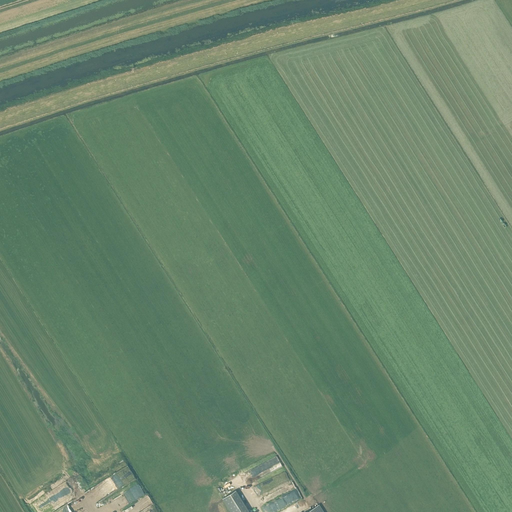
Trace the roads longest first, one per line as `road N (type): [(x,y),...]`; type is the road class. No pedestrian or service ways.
road 1 (track): [(0,118),(434,0)]
road 2 (track): [(0,66),(225,0)]
